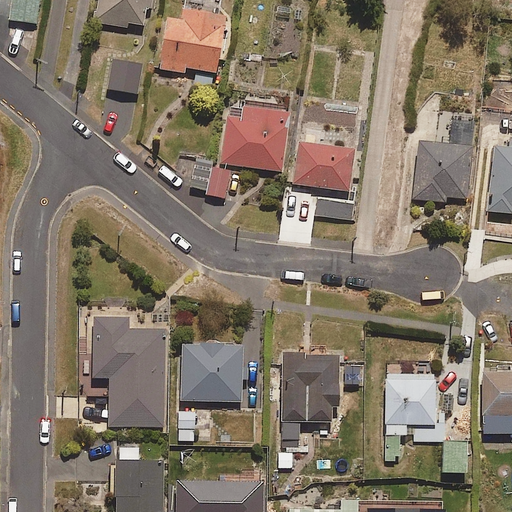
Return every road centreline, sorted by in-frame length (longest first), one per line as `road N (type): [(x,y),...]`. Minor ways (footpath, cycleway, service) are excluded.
road 1 (residential): [(428,275),(224,252),(83,148)]
road 2 (residential): [(83,148),(44,189),(33,223),(26,511)]
